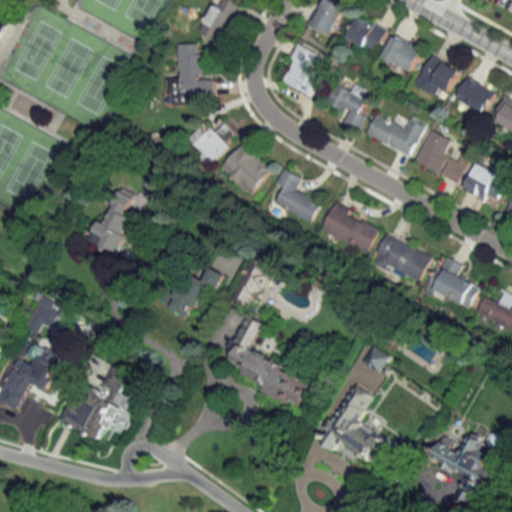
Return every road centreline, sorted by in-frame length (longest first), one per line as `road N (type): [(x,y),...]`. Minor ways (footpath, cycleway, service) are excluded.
road 1 (residential): [(511,255),(264,110),(252,67),(286,0)]
road 2 (residential): [(239,511),(174,468),(126,480),(93,477),(0,450)]
